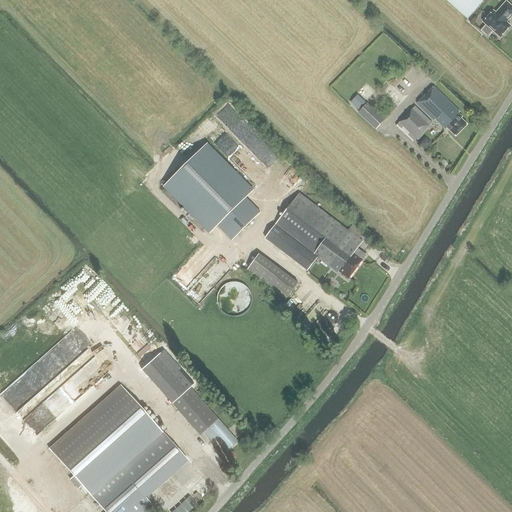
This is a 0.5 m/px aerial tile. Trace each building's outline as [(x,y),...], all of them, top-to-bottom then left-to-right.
[(446,0),(468,19),(484,0),(446,0)] [(483,22),(486,24),(500,37),(511,25),(506,21),(511,14),(511,5),(506,0),(496,13),(493,10),(483,22)] [(373,78),(364,87),(374,95),(382,86),(373,78)] [(456,137),(468,125),(462,119),(463,118),(459,113),(460,112),(454,106),(456,104),(436,85),(417,106),(434,122),(436,120),(446,130),(447,128),(456,137)] [(361,109),(368,102),(361,94),(353,102),(361,109)] [(367,103),(358,113),(376,130),(385,120),(367,103)] [(413,143),(432,124),(415,107),(396,126),(413,143)] [(254,190),(208,143),(163,187),(210,234),(217,226),(232,241),(261,213),(246,198),(254,190)] [(300,197),(267,242),(306,272),(317,258),(338,273),(339,271),(349,279),(362,260),(357,256),(354,254),(362,242),(300,197)] [(290,299),(302,281),(262,252),(250,269),(290,299)] [(104,288),(100,292),(110,302),(114,298),(104,288)] [(49,315),(98,369),(111,357),(61,304),(49,315)] [(53,325),(40,336),(55,355),(69,344),(53,325)] [(172,391),(184,382),(181,378),(169,386),(172,391)] [(120,385),(49,448),(105,511),(139,511),(150,503),(145,497),(186,460),(120,385)] [(211,440),(216,435),(228,449),(237,441),(190,388),(171,404),(200,436),(204,433),(211,440)] [(39,426),(48,421),(46,417),(37,422),(39,426)] [(85,511),(91,507),(84,499),(75,508),(78,510),(75,511),(85,511)]
